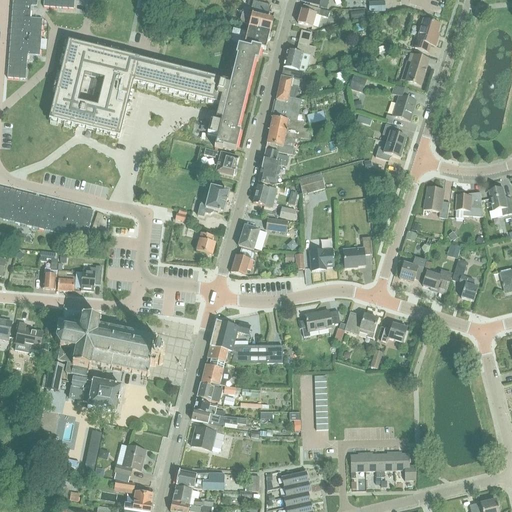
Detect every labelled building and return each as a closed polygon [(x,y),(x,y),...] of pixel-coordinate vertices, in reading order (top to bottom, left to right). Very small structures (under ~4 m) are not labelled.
[(44,0),(44,7),(74,9),(74,0),(12,0),(7,78),(26,80),(28,55),(40,56),(43,19),(30,18),(31,6),(37,7),(37,0),(44,0)] [(142,0),(140,9),(151,11),(152,0),(142,0)] [(302,0),(302,2),(310,4),(310,6),(327,10),(329,0),(302,0)] [(235,43),(252,47),(263,50),(266,50),(268,43),(270,40),(271,36),(270,34),(273,21),(272,21),(274,15),(269,14),(271,7),(253,2),(251,9),(254,9),(252,16),(245,14),(243,16),(242,21),(244,25),(250,26),(248,33),(234,29),(231,42),(232,42),(235,43)] [(385,12),(384,3),(369,3),(369,13),(385,12)] [(297,25),(298,25),(311,29),(312,27),(317,29),(321,17),(327,19),(329,13),(319,11),(303,6),(297,25)] [(365,12),(351,14),(352,21),(366,19),(365,12)] [(440,26),(423,21),(418,37),(416,36),(412,49),(428,54),(431,46),(435,47),(438,40),(436,40),(440,26)] [(283,69),(304,74),(306,69),(309,56),(315,58),(316,49),(308,47),(312,34),(301,32),(298,46),(299,46),(297,53),(287,51),(283,69)] [(92,49),(68,43),(64,61),(59,83),(49,121),(74,127),(75,128),(92,132),(100,134),(119,139),(120,139),(126,114),(132,89),(133,84),(187,98),(220,106),(218,111),(216,120),(221,121),(222,121),(221,124),(211,122),(207,135),(218,138),(215,147),(215,149),(223,151),(223,148),(236,152),(240,138),(241,133),(240,132),(238,132),(240,126),(256,62),(259,62),(263,50),(252,47),(251,50),(240,47),(238,47),(236,57),(237,57),(232,79),(232,81),(231,82),(231,83),(149,63),(146,62),(141,61),(139,61),(123,56),(120,56),(95,49),(92,49)] [(216,55),(228,58),(230,51),(218,48),(216,55)] [(429,61),(411,55),(408,63),(411,64),(405,83),(421,88),(429,61)] [(342,67),(344,73),(351,71),(349,65),(342,67)] [(283,69),(276,102),(287,104),(289,98),(295,100),(298,88),(291,86),(292,81),(302,83),(304,74),(283,69)] [(331,74),(333,81),(340,78),(338,72),(331,74)] [(354,76),(350,91),(363,95),(368,81),(354,76)] [(406,99),(408,91),(395,87),(392,95),(399,98),(392,118),(410,123),(416,102),(406,99)] [(276,102),(265,151),(278,153),(278,154),(294,157),(296,149),(294,149),(295,141),(298,142),(298,140),(309,142),(311,132),(302,130),(304,125),(301,124),(302,119),(297,118),(300,108),(303,109),(304,102),(295,100),(289,98),(287,104),(276,102)] [(384,113),(389,115),(393,103),(388,102),(384,113)] [(325,122),(323,113),(307,118),(309,126),(325,122)] [(350,134),(357,132),(356,126),(349,128),(350,134)] [(387,144),(403,150),(407,139),(397,136),(399,130),(386,126),(382,136),(389,138),(387,144)] [(403,150),(387,144),(385,150),(379,148),(375,159),(389,163),(390,157),(400,160),(403,150)] [(238,159),(214,152),(205,150),(204,156),(217,159),(217,156),(220,157),(216,174),(233,178),(234,176),(236,176),(236,173),(235,171),(238,159)] [(278,153),(265,151),(258,184),(267,186),(268,184),(272,187),(276,186),(281,167),(287,168),(289,159),(283,157),(278,156),(278,154),(278,153)] [(325,190),(321,175),(298,181),(302,196),(325,190)] [(0,219),(86,241),(94,211),(0,187),(0,219)] [(205,187),(201,207),(198,217),(204,219),(205,214),(210,216),(213,214),(218,215),(219,211),(224,213),(229,193),(211,189),(205,187)] [(269,190),(258,187),(253,204),(273,210),(278,191),(269,189),(269,190)] [(445,192),(429,189),(427,202),(426,202),(424,211),(441,214),(440,219),(448,221),(450,205),(443,204),(445,192)] [(490,192),(494,213),(502,211),(503,218),(511,215),(511,201),(506,203),(503,189),(490,192)] [(291,193),(289,200),(297,202),(299,196),(291,193)] [(457,212),(457,220),(464,220),(464,218),(484,219),(481,194),(472,195),(472,198),(458,197),(457,212)] [(282,210),(280,220),(294,223),(296,213),(282,210)] [(98,214),(90,235),(94,237),(102,215),(98,214)] [(175,221),(184,223),(186,217),(177,215),(176,218),(175,221)] [(267,220),(265,231),(286,234),(287,223),(267,220)] [(198,223),(193,221),(190,228),(196,230),(198,223)] [(259,232),(244,227),(238,247),(253,252),(259,232)] [(408,233),(406,240),(414,243),(416,235),(408,233)] [(452,233),(448,236),(453,242),(457,238),(452,233)] [(212,257),(216,245),(212,243),(213,238),(201,235),(197,253),(212,257)] [(365,267),(364,257),(371,256),(370,239),(362,239),(363,250),(350,251),(350,253),(343,254),(345,270),(354,269),(354,268),(357,267),(357,268),(365,267)] [(424,245),(422,249),(423,253),(428,253),(430,247),(424,245)] [(450,246),(449,252),(459,255),(461,249),(450,246)] [(236,257),(232,273),(240,276),(245,277),(247,271),(251,272),(252,268),(248,267),(250,261),(253,262),(255,254),(241,250),(240,255),(239,258),(236,257)] [(321,272),(321,269),(334,268),(333,251),(309,253),(311,273),(321,272)] [(40,253),(40,263),(46,264),(46,261),(51,261),(51,271),(44,270),(44,276),(43,290),(55,291),(58,255),(40,253)] [(452,254),(450,258),(452,262),(456,262),(458,256),(452,254)] [(304,271),(303,256),(295,257),(296,272),(304,271)] [(412,268),(405,265),(400,280),(413,284),(416,276),(421,278),(424,269),(425,266),(426,263),(415,259),(412,268)] [(459,261),(452,282),(459,284),(466,286),(461,300),(474,304),(478,290),(472,288),(474,281),(471,280),(463,278),(468,264),(463,262),(459,261)] [(83,274),(81,292),(94,293),(95,283),(101,283),(102,267),(96,267),(96,269),(91,269),(90,275),(83,274)] [(511,272),(511,271),(501,273),(506,295),(511,293),(511,272)] [(423,287),(431,290),(437,292),(438,290),(447,293),(452,277),(441,274),(440,279),(427,275),(423,287)] [(59,277),(58,292),(74,293),(76,278),(59,277)] [(66,375),(74,376),(87,379),(89,371),(90,371),(90,370),(92,370),(92,369),(91,369),(91,367),(99,368),(100,366),(101,367),(101,368),(102,368),(102,367),(111,369),(111,370),(112,370),(113,369),(114,369),(113,372),(120,373),(121,371),(122,371),(122,372),(123,373),(123,371),(132,373),(132,374),(133,375),(133,373),(142,375),(142,377),(143,377),(144,375),(147,376),(147,378),(148,378),(149,377),(150,377),(150,376),(149,375),(151,367),(155,368),(156,364),(159,365),(159,366),(161,367),(161,365),(162,365),(163,364),(161,363),(163,356),(164,356),(165,354),(163,354),(164,352),(162,352),(162,354),(158,353),(159,349),(154,348),(156,340),(157,340),(157,339),(157,338),(157,337),(156,337),(155,338),(151,337),(152,336),(150,336),(150,337),(141,335),(142,334),(140,334),(140,335),(131,333),(131,332),(130,332),(129,333),(128,332),(128,330),(122,329),(121,331),(120,331),(120,330),(119,329),(119,331),(110,329),(110,327),(109,327),(108,328),(107,328),(108,326),(99,324),(100,322),(101,323),(101,321),(100,321),(100,320),(99,320),(99,321),(95,320),(96,313),(64,311),(64,320),(60,320),(58,327),(64,328),(64,329),(59,333),(58,332),(56,333),(57,334),(56,341),(55,341),(56,342),(57,342),(60,348),(60,349),(61,350),(58,362),(67,363),(65,372),(66,375)] [(331,326),(329,314),(329,312),(305,317),(306,321),(299,322),(300,330),(302,330),(304,339),(310,338),(310,333),(332,329),(331,326)] [(372,341),(374,335),(374,334),(378,321),(364,317),(364,318),(357,316),(356,319),(349,317),(346,327),(344,332),(359,337),(360,331),(368,334),(367,339),(372,341)] [(0,340),(9,342),(13,323),(0,320),(0,340)] [(217,323),(211,348),(228,353),(225,365),(227,365),(227,366),(232,367),(232,366),(240,366),(283,366),(283,362),(283,359),(283,353),(283,348),(247,348),(247,343),(235,343),(238,333),(249,336),(251,327),(239,324),(238,328),(222,324),(217,323)] [(20,324),(15,345),(14,351),(29,354),(30,350),(40,352),(44,333),(26,330),(27,326),(20,324)] [(403,345),(407,330),(393,325),(391,331),(385,329),(381,342),(387,345),(389,340),(403,345)] [(211,348),(201,385),(210,387),(211,384),(224,387),(225,383),(226,383),(227,383),(228,382),(229,382),(229,381),(230,381),(230,380),(230,379),(230,378),(230,377),(230,376),(229,375),(228,375),(228,374),(227,374),(226,374),(227,369),(224,369),(225,365),(228,353),(211,348)] [(373,360),(371,368),(377,370),(380,362),(373,360)] [(46,375),(44,389),(46,390),(59,392),(64,366),(51,364),(49,376),(46,375)] [(70,394),(69,400),(75,401),(83,403),(86,403),(89,404),(88,406),(88,408),(88,409),(89,409),(104,411),(115,414),(114,414),(115,414),(116,414),(121,388),(94,382),(94,381),(94,380),(87,379),(74,376),(72,385),(70,394)] [(210,387),(201,385),(197,398),(216,404),(217,398),(220,399),(221,392),(223,392),(224,387),(211,384),(210,387)] [(221,397),(219,405),(230,407),(231,399),(221,397)] [(16,403),(1,400),(0,407),(16,410),(16,403)] [(196,401),(194,411),(220,418),(224,418),(225,413),(216,412),(217,409),(210,408),(210,405),(196,401)] [(194,411),(191,421),(203,424),(207,426),(215,428),(224,429),(225,424),(237,426),(237,425),(246,426),(246,421),(239,420),(224,418),(220,418),(194,411)] [(196,427),(191,448),(218,455),(221,453),(223,446),(224,444),(224,442),(225,437),(222,436),(224,429),(215,428),(207,426),(203,424),(202,429),(196,427)] [(89,448),(84,470),(94,472),(99,450),(102,434),(92,432),(89,448)] [(116,474),(114,480),(129,484),(130,478),(132,471),(141,473),(142,466),(140,465),(144,452),(128,448),(121,446),(117,466),(115,474),(116,474)] [(395,473),(394,454),(390,454),(390,456),(380,457),(381,479),(385,479),(385,473),(395,473)] [(399,454),(394,454),(395,473),(405,473),(405,483),(416,483),(416,468),(410,468),(409,456),(400,456),(399,454)] [(366,474),(366,455),(361,455),(361,457),(351,457),(352,480),(356,480),(356,474),(366,474)] [(371,455),(366,455),(366,474),(376,474),(376,479),(381,479),(380,457),(371,457),(371,455)] [(97,469),(95,477),(103,478),(104,470),(97,469)] [(196,475),(180,472),(176,487),(198,492),(223,493),(224,476),(209,476),(196,475)] [(284,489),(309,483),(307,473),(282,479),(284,489)] [(245,493),(251,493),(259,494),(259,478),(250,478),(250,487),(245,487),(245,493)] [(135,486),(114,482),(114,488),(115,488),(134,491),(135,486)] [(309,483),(284,489),(286,498),(286,499),(308,494),(309,494),(311,493),(309,483)] [(176,489),(173,504),(189,507),(193,492),(176,489)] [(71,493),(70,502),(78,503),(80,495),(71,493)] [(126,505),(125,511),(132,511),(151,511),(154,496),(136,493),(134,507),(126,505)] [(286,499),(286,498),(284,499),(286,509),(311,504),(309,494),(308,494),(286,499)] [(498,511),(496,501),(469,508),(470,511),(498,511)]
